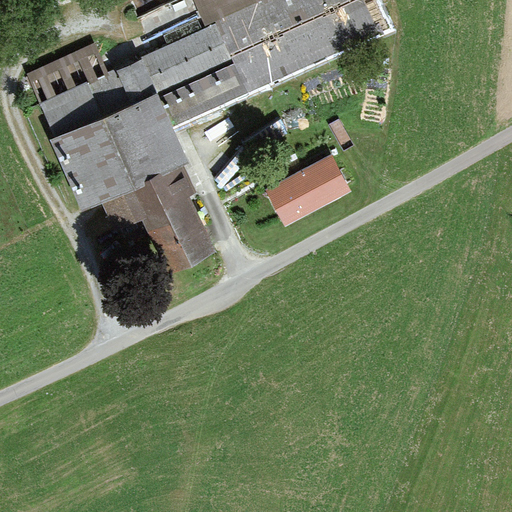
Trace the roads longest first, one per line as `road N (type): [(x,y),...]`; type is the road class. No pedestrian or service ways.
road 1 (unclassified): [(511,132),(242,281),(0,399)]
road 2 (track): [(119,342),(97,283),(0,102)]
road 3 (track): [(0,84),(5,51),(92,13)]
